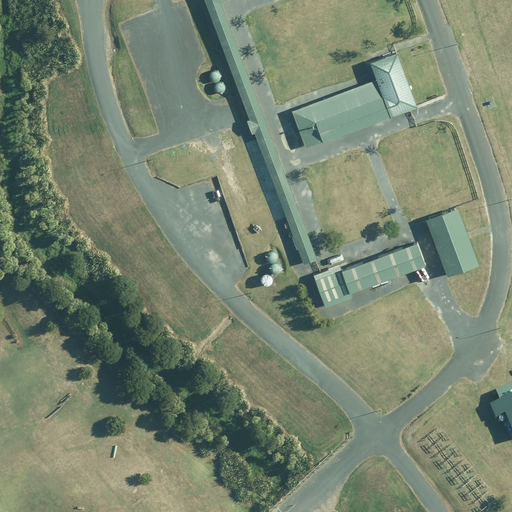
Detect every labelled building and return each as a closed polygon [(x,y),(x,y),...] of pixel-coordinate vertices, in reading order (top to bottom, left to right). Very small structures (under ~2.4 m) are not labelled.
[(235,0),(204,0),(305,267),(320,261),(224,4),(235,0)] [(419,104),(397,45),(368,55),(377,79),(292,110),(305,146),(419,104)] [(220,92),(221,93),(224,92),(225,92),(226,91),(226,90),(227,90),(227,89),(227,88),(227,87),(227,86),(227,85),(227,84),(226,84),(226,83),(225,82),(224,82),(223,81),(222,81),(221,81),(222,81),(223,80),(223,79),(223,78),(224,77),(224,76),(223,75),(223,74),(223,73),(222,72),(221,72),(220,71),(219,70),(218,70),(217,70),(216,71),(215,71),(214,72),(213,72),(212,73),(212,74),(212,75),(211,76),(211,77),(211,78),(212,79),(212,80),(213,80),(213,81),(214,82),(215,82),(216,82),(217,83),(218,83),(217,83),(217,84),(216,85),(216,86),(216,87),(216,88),(216,89),(217,90),(217,91),(218,91),(219,92),(220,92)] [(458,209),(427,221),(449,279),(480,267),(458,209)] [(348,263),(316,275),(328,308),(431,269),(421,244),(351,270),(348,263)] [(278,262),(277,262),(278,261),(279,260),(279,259),(279,258),(280,258),(280,257),(279,256),(279,255),(279,254),(278,253),(277,252),(276,251),(275,251),(274,251),(273,251),(272,251),(271,251),(270,252),(269,253),(268,254),(268,255),(268,256),(267,257),(267,258),(268,259),(268,260),(269,261),(270,262),(271,262),(271,263),(272,263),(273,263),(273,264),(272,265),(271,266),(271,267),(271,268),(271,269),(272,270),(272,271),(273,272),(273,273),(274,273),(275,274),(276,274),(277,274),(278,274),(279,274),(280,273),(281,273),(281,272),(282,272),(283,271),(283,270),(283,269),(283,268),(283,267),(283,266),(283,265),(282,264),(281,263),(280,262),(279,262),(278,262)] [(511,382),(493,390),(511,435),(511,382)]
